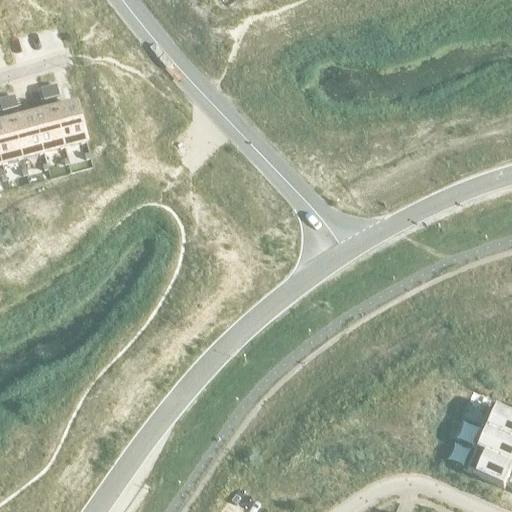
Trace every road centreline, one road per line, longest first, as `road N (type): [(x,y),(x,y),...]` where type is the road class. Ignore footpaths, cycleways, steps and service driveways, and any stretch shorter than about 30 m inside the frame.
road 1 (tertiary): [(324,251),(182,362),(60,511)]
road 2 (tertiary): [(103,511),(214,381),(365,267)]
road 3 (tertiary): [(353,231),(156,27),(133,17)]
road 4 (tertiary): [(133,17),(174,88),(324,251)]
road 5 (tertiary): [(511,159),(353,231)]
road 6 (tertiary): [(365,267),(511,199)]
road 7 (residential): [(487,511),(420,484),(381,490),(344,511)]
